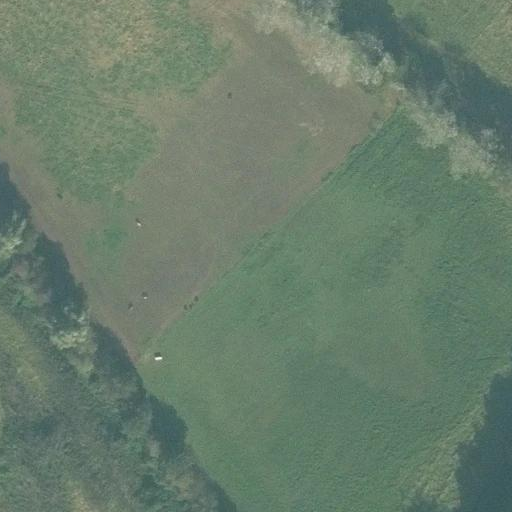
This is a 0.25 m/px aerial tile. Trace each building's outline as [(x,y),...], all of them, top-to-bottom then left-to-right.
[(57,0),(20,0),(23,16),(59,12),(57,0)] [(369,0),(369,1),(375,0),(378,0),(380,12),(371,13),(372,27),(397,24),(395,11),(409,10),(407,0),(369,0)] [(143,1),(107,6),(110,27),(145,23),(143,1)] [(177,7),(169,8),(170,20),(178,19),(177,7)] [(59,12),(23,16),(26,37),(61,33),(59,12)] [(178,19),(170,20),(172,31),(179,30),(178,19)] [(145,23),(110,27),(112,48),(148,44),(145,23)] [(61,33),(26,37),(28,59),(66,54),(66,53),(64,53),(61,33)] [(181,40),(173,41),(174,53),(182,52),(181,40)] [(148,44),(112,48),(115,71),(151,66),(148,44)] [(66,54),(28,59),(31,81),(69,77),(66,54)] [(390,70),(376,72),(379,97),(393,95),(390,70)] [(423,76),(397,79),(402,124),(429,121),(423,76)] [(169,89),(145,92),(146,106),(171,103),(169,89)] [(355,107),(332,110),(338,150),(361,147),(358,122),(370,120),(367,96),(353,98),(355,107)] [(309,103),(295,105),(298,129),(311,128),(314,153),(338,150),(332,110),(310,113),(309,103)] [(263,117),(241,120),(246,162),(270,159),(266,131),(279,130),(276,106),(262,107),(263,117)] [(218,113),(204,115),(207,139),(219,137),(222,163),(245,160),(245,162),(246,162),(241,120),(219,122),(218,113)] [(151,121),(125,124),(130,170),(157,166),(151,121)] [(482,228),(455,274),(476,287),(471,295),(484,302),(496,281),(485,275),(505,242),(482,228)] [(226,274),(195,300),(211,318),(222,309),(241,292),(226,274)] [(69,276),(49,294),(79,328),(99,311),(69,276)] [(134,285),(124,294),(141,312),(151,303),(134,285)] [(222,309),(211,318),(212,319),(222,310),(248,339),(266,323),(241,293),(242,292),(241,292),(222,309)] [(124,294),(114,303),(130,321),(141,312),(124,294)] [(414,342),(414,343),(450,365),(462,345),(470,350),(477,338),(456,326),(450,337),(427,323),(416,343),(414,342)] [(414,343),(401,363),(425,378),(419,388),(440,401),(447,389),(439,384),(450,365),(414,343)] [(119,346),(92,370),(108,388),(123,375),(131,384),(143,373),(143,374),(150,367),(141,357),(134,363),(119,346)] [(172,348),(166,353),(174,362),(180,357),(174,351),(172,348)] [(183,370),(177,375),(185,384),(191,379),(183,370)] [(131,384),(116,397),(128,411),(155,387),(143,374),(143,373),(131,384)] [(191,379),(185,384),(193,393),(199,388),(191,379)] [(218,380),(208,389),(224,408),(234,399),(218,380)] [(155,387),(128,411),(139,424),(166,400),(155,387)] [(205,395),(199,401),(207,410),(213,404),(205,395)] [(166,400),(139,424),(151,437),(178,413),(166,400)] [(386,403),(373,425),(419,453),(432,431),(440,436),(447,424),(426,412),(420,423),(386,403)] [(213,404),(207,410),(215,419),(221,414),(213,404)] [(178,413),(151,437),(162,450),(189,426),(178,413)] [(229,422),(223,427),(231,436),(237,431),(229,422)] [(189,426),(162,450),(173,463),(200,439),(189,426)] [(200,439),(173,463),(185,476),(200,463),(212,453),(212,452),(200,439)] [(208,472),(192,486),(207,504),(236,479),(221,463),(228,456),(219,446),(212,452),(212,453),(200,463),(208,472)] [(363,474),(350,494),(380,511),(387,511),(397,496),(405,501),(412,489),(391,476),(385,487),(363,474)] [(380,511),(350,494),(339,511),(380,511)]
